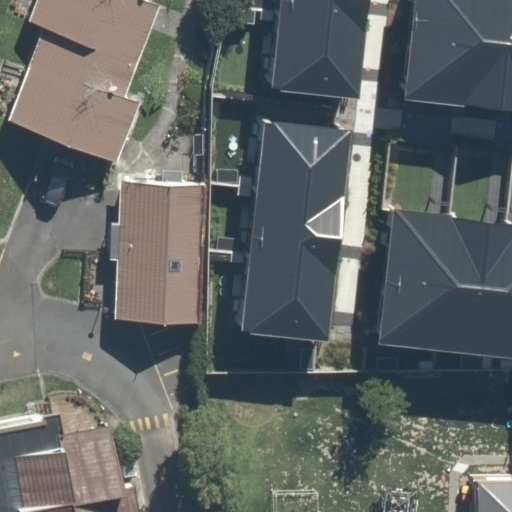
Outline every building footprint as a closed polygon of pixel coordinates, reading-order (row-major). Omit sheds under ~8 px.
[(30,0),(24,17),(38,23),(3,115),(110,159),(134,99),(121,92),(156,1),(152,0),(30,0)] [(222,0),(205,80),(278,96),(269,137),(310,146),(313,131),(344,138),(348,120),(361,59),(304,47),(313,0),(222,0)] [(364,66),(368,67),(511,99),(511,0),(424,0),(420,21),(377,11),(364,66)] [(196,319),(200,179),(116,175),(114,219),(107,219),(106,256),(112,256),(110,316),(196,319)] [(511,196),(449,196),(447,307),(511,307),(511,196)] [(430,310),(299,304),(300,286),(256,284),(255,302),(253,359),(428,367),(430,310)] [(0,511),(146,511),(138,476),(131,479),(129,474),(134,473),(132,462),(118,465),(119,467),(113,468),(104,421),(57,430),(52,410),(39,411),(41,417),(0,424),(0,511)] [(511,511),(511,465),(454,464),(452,511),(511,511)]
